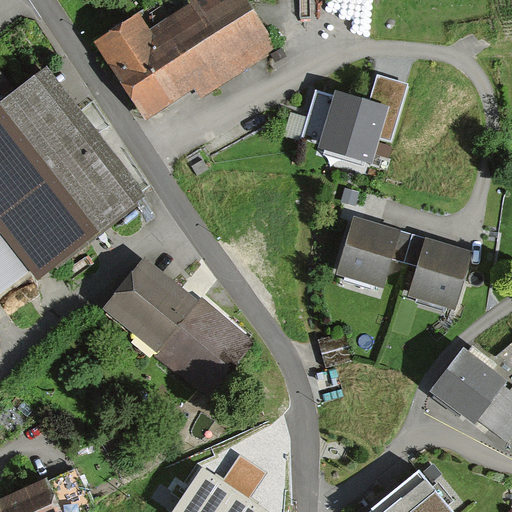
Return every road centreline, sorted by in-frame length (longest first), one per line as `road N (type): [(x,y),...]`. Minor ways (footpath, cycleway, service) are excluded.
road 1 (residential): [(40,0),(298,373),(312,452),(308,511)]
road 2 (residential): [(405,453),(415,410),(436,373),(511,305)]
